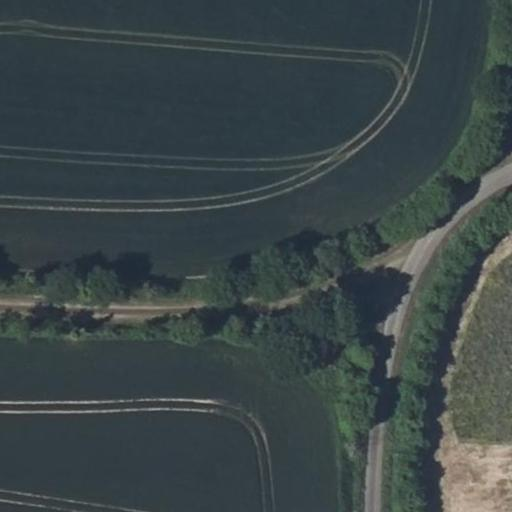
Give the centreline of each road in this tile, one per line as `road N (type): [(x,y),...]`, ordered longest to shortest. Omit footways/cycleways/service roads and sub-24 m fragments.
road 1 (track): [(404,283),(356,284),(233,312),(112,319),(0,312)]
road 2 (unclassified): [(381,511),(380,417),(404,283),(465,202),(511,178)]
